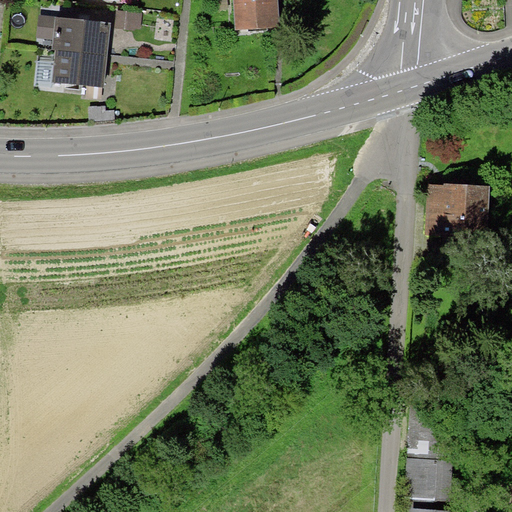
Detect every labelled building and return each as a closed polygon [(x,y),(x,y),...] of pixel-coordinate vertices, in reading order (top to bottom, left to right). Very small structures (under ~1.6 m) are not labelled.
[(271,0),(213,0),(214,11),(228,10),(230,34),(273,31),(271,0)] [(110,23),(41,15),(38,34),(57,37),(52,83),(103,89),(110,23)] [(138,18),(114,15),(113,32),(137,35),(138,18)] [(105,110),(85,113),(87,129),(116,125),(115,116),(106,117),(105,110)] [(484,185),(423,181),(419,236),(481,240),(484,185)] [(452,406),(406,403),(403,444),(449,447),(452,406)] [(451,457),(402,454),(400,497),(448,500),(451,457)]
